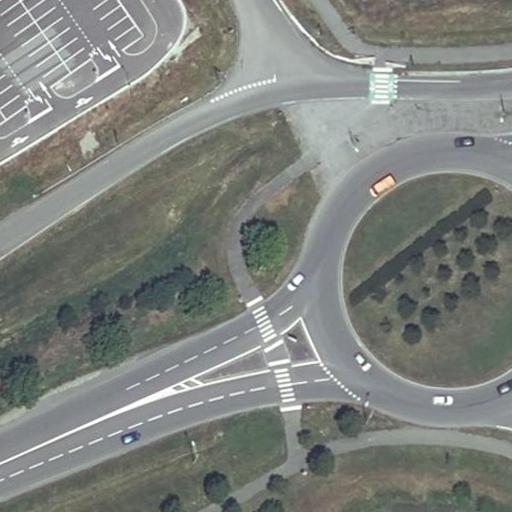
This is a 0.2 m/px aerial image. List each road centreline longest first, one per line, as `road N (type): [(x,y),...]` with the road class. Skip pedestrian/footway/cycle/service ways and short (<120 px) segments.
road 1 (secondary): [(0,481),(196,404),(366,374)]
road 2 (secondary): [(316,270),(264,326),(0,450)]
road 3 (tertiary): [(279,90),(182,129),(0,243)]
road 4 (secondary): [(496,149),(453,140),(410,145),(372,163),(342,192),(323,229),(316,270)]
road 5 (tertiary): [(511,86),(279,90)]
road 6 (secondary): [(366,374),(410,397),(459,402),(506,389)]
